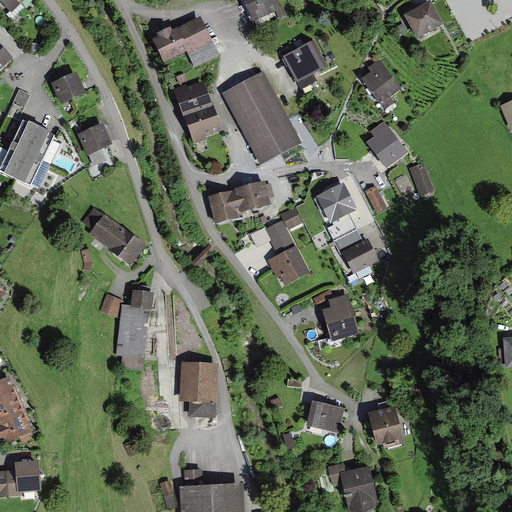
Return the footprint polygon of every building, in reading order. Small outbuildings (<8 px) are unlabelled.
[(28,0),(0,0),(0,2),(12,16),(28,0)] [(286,18),(277,0),(246,0),(257,22),(276,13),(280,21),(286,18)] [(405,15),(418,39),(444,24),(431,0),(405,15)] [(204,20),(157,42),(168,65),(189,55),(195,68),(221,57),(204,20)] [(325,70),(310,43),(286,56),(304,89),(316,83),(313,77),(325,70)] [(0,69),(12,59),(0,45),(0,69)] [(402,90),(381,63),(363,78),(384,104),(402,90)] [(87,93),(78,73),(54,84),(63,104),(87,93)] [(264,73),(224,93),(261,165),(300,145),(264,73)] [(176,93),(185,118),(216,107),(207,82),(176,93)] [(21,90),(15,104),(26,108),(32,95),(21,90)] [(225,132),(216,107),(185,118),(194,143),(225,132)] [(55,138),(9,117),(0,137),(0,140),(13,147),(1,173),(33,187),(55,138)] [(112,145),(103,124),(80,134),(95,166),(106,162),(101,150),(112,145)] [(407,157),(384,126),(374,134),(380,142),(372,148),(388,171),(407,157)] [(0,168),(2,170),(9,150),(1,147),(0,151),(0,168)] [(53,164),(74,174),(79,163),(58,153),(53,164)] [(420,198),(435,193),(424,164),(410,170),(420,198)] [(343,182),(315,196),(330,224),(359,209),(343,182)] [(269,187),(235,194),(240,216),(274,208),(269,187)] [(376,187),(365,193),(377,215),(387,209),(376,187)] [(241,221),(240,216),(235,194),(213,199),(219,225),(241,221)] [(303,221),(295,206),(281,214),(285,221),(267,230),(280,255),(270,261),(283,286),(313,270),(290,228),(303,221)] [(146,247),(93,209),(82,224),(92,231),(89,235),(110,250),(109,252),(131,268),(146,247)] [(364,244),(357,231),(334,243),(341,256),(342,255),(364,244)] [(342,255),(354,277),(379,263),(368,242),(364,244),(342,255)] [(0,284),(0,302),(9,296),(0,285),(0,284)] [(152,295),(135,292),(133,307),(123,306),(118,356),(122,357),(122,368),(143,370),(152,295)] [(123,301),(108,295),(101,311),(117,317),(123,301)] [(329,310),(324,311),(331,340),(359,334),(349,297),(328,302),(329,310)] [(511,340),(503,341),(505,370),(511,369),(511,340)] [(216,417),(219,366),(184,364),(181,402),(192,402),(191,415),(216,417)] [(34,434),(13,380),(0,385),(0,431),(5,445),(34,434)] [(345,409),(314,402),(309,426),(339,433),(345,409)] [(398,409),(373,415),(380,447),(405,442),(398,409)] [(2,465),(0,465),(0,495),(44,493),(43,463),(17,464),(18,470),(2,471),(2,465)] [(342,466),(331,468),(335,486),(345,484),(351,511),(354,511),(380,507),(372,468),(344,474),(342,466)] [(201,469),(185,470),(185,487),(182,487),(182,511),(244,511),(243,484),(202,486),(201,469)] [(175,507),(168,483),(163,485),(170,509),(175,507)]
